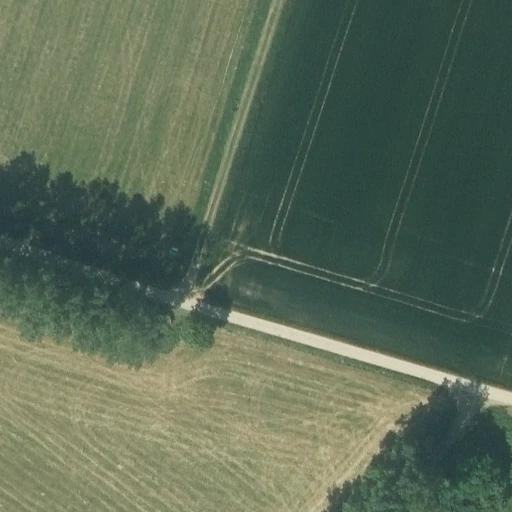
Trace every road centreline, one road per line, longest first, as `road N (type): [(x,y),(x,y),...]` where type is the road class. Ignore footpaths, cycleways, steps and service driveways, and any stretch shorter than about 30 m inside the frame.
road 1 (unclassified): [(0,236),(511,391)]
road 2 (track): [(178,293),(274,0)]
road 3 (track): [(478,382),(447,436),(374,511)]
